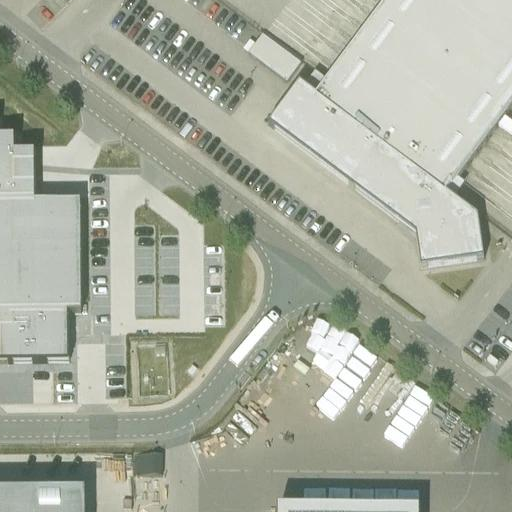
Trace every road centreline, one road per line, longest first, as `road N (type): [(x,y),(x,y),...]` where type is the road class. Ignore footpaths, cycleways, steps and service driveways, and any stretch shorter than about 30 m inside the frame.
road 1 (unclassified): [(307,265),(0,32)]
road 2 (unclassified): [(0,429),(152,427),(193,413),(307,265)]
road 3 (unclassified): [(511,418),(307,265)]
